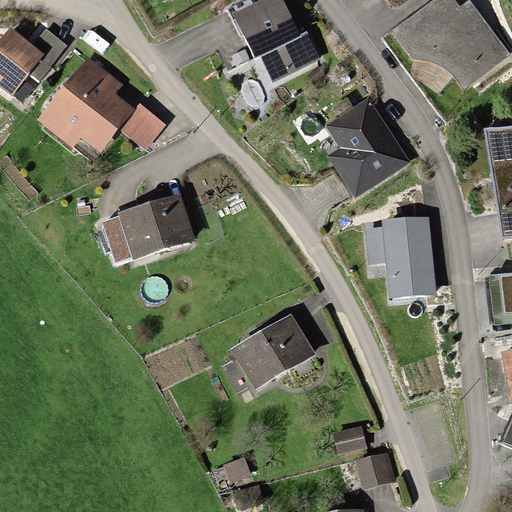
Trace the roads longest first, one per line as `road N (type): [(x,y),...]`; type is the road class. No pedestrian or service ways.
road 1 (residential): [(429,511),(359,328),(310,239),(170,83),(108,0)]
road 2 (residential): [(473,511),(481,463),(451,194),(399,93),(327,0)]
